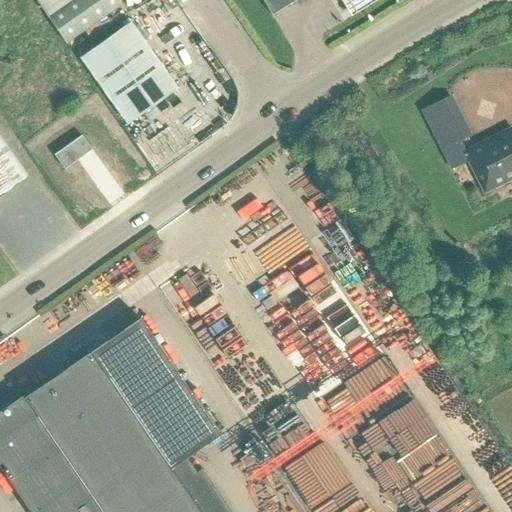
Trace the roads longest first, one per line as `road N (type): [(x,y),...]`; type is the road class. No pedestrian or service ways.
road 1 (primary): [(0,313),(280,114)]
road 2 (primary): [(280,114),(459,0)]
road 3 (unclassified): [(280,114),(199,0)]
